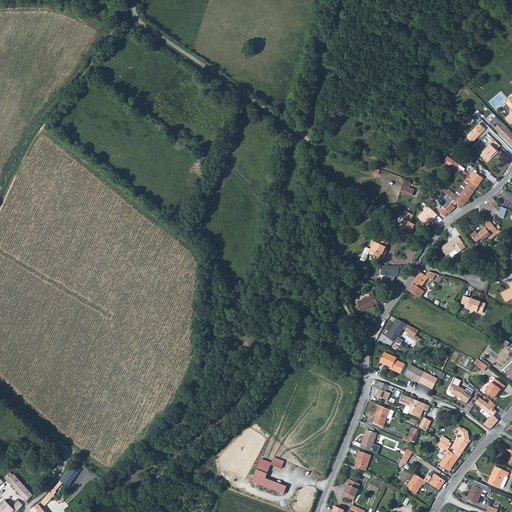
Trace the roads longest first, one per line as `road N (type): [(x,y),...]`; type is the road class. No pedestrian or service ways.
road 1 (residential): [(317,511),(364,391),(368,337),(443,226),(495,190)]
road 2 (track): [(133,0),(0,197)]
road 3 (track): [(134,0),(137,20),(312,141)]
road 4 (track): [(0,391),(65,451),(62,471),(25,511)]
road 5 (residential): [(433,511),(511,413)]
